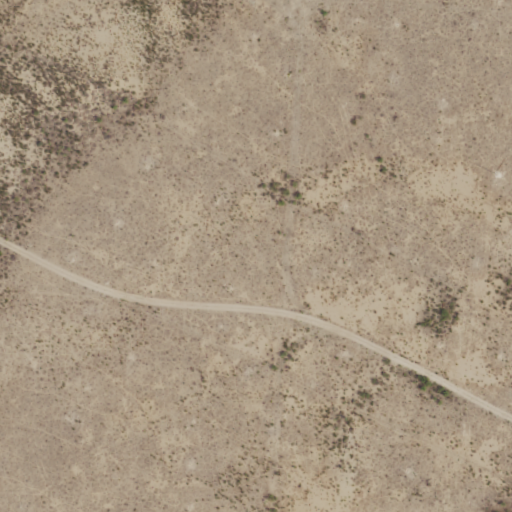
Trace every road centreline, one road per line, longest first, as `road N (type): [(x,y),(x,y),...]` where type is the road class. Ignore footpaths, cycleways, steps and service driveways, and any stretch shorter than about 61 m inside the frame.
road 1 (track): [(308,0),(278,104),(266,319),(277,339),(316,339),(511,427)]
road 2 (track): [(266,319),(117,299),(0,241)]
road 3 (track): [(277,339),(269,511)]
